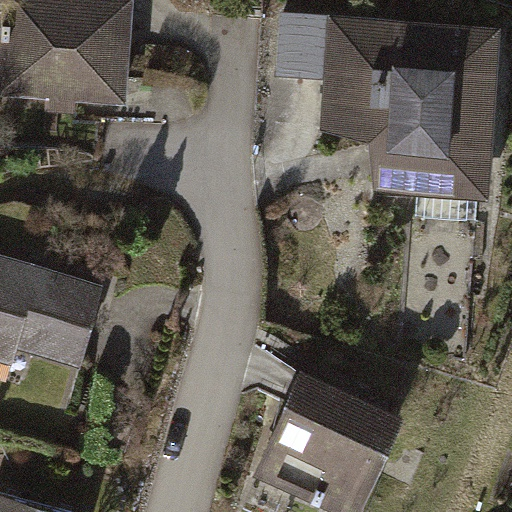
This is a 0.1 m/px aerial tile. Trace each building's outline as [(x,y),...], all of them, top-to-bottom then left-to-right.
[(140,0),(2,0),(0,25),(0,96),(130,110),(140,0)] [(377,138),(374,200),(493,207),(503,26),(339,18),(275,14),(272,81),(329,84),(327,136),(377,138)] [(0,246),(0,354),(84,377),(112,277),(0,246)] [(325,511),(366,511),(406,421),(300,375),(254,481),(325,511)] [(90,511),(91,510),(0,485),(0,511),(90,511)]
